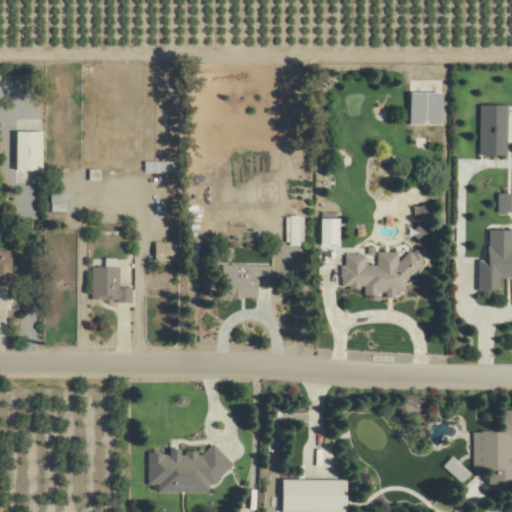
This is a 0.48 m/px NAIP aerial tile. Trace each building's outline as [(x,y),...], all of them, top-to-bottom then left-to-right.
[(478,104),(480,154),(507,153),(506,103),(478,104)] [(42,130),(15,130),(14,168),(41,169),(42,130)] [(65,185),(49,186),(50,211),(66,210),(65,185)] [(511,192),(496,192),(497,211),(511,211),(511,192)] [(283,244),(298,244),(298,234),(302,234),(301,215),(282,215),(283,244)] [(318,243),(339,243),(339,217),(318,217),(318,243)] [(478,289),(498,289),(498,278),(511,278),(511,228),(488,229),(488,259),(478,259),(478,289)] [(175,240),(154,241),(154,261),(176,260),(175,240)] [(10,249),(0,248),(0,284),(10,285),(10,249)] [(341,288),(362,287),(362,294),(384,293),(385,297),(394,296),(394,292),(404,291),(404,272),(421,272),(421,254),(397,254),(397,250),(376,251),(376,264),(365,264),(365,253),(344,253),(344,264),(340,264),(341,288)] [(90,299),(131,300),(131,286),(117,286),(117,257),(104,257),(104,266),(90,266),(90,299)] [(223,296),(257,297),(257,286),(272,286),(272,264),(224,263),(223,296)] [(471,431),(472,466),(487,466),(488,489),(511,489),(511,408),(504,409),(505,430),(471,431)] [(208,491),(208,483),(211,483),(232,464),(212,442),(199,455),(195,449),(186,449),(182,453),(177,447),(169,447),(169,452),(147,452),(147,483),(157,483),(157,491),(208,491)] [(346,479),(281,478),(281,511),(346,511),(346,479)]
